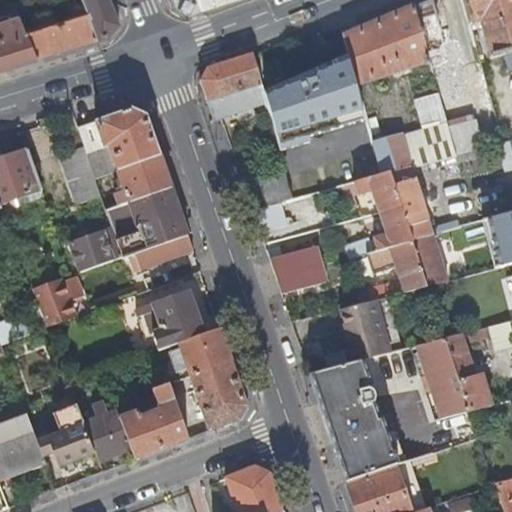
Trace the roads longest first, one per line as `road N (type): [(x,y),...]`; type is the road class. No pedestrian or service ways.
road 1 (residential): [(287,425),(158,57)]
road 2 (residential): [(287,425),(62,511)]
road 3 (secondary): [(158,57),(0,108)]
road 4 (secondary): [(158,57),(309,0)]
